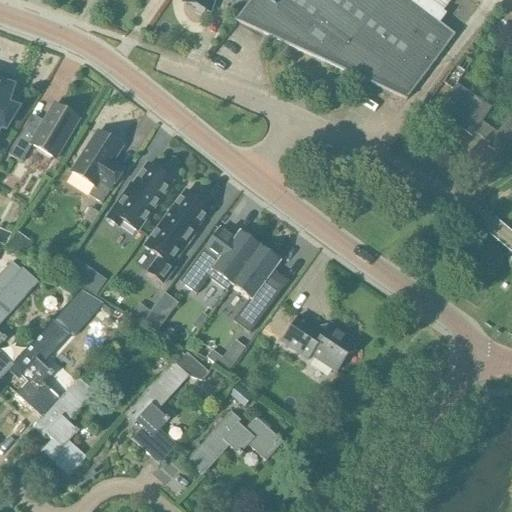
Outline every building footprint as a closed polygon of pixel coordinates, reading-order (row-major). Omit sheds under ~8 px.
[(185,0),(184,3),(209,12),(213,0),(185,0)] [(251,0),(235,22),(406,101),(455,35),(440,25),(446,16),(443,13),(452,0),(251,0)] [(455,66),(454,67),(443,84),(452,90),(437,113),(472,137),(474,134),(489,144),(487,147),(508,161),(511,154),(511,110),(496,133),(481,123),(491,109),(455,85),(470,62),(462,56),(455,66)] [(0,128),(4,130),(17,110),(15,110),(14,112),(6,107),(12,89),(0,84),(0,128)] [(26,125),(16,142),(8,156),(21,164),(31,146),(55,160),(78,121),(54,106),(39,132),(26,125)] [(97,133),(86,150),(71,173),(94,188),(89,197),(102,205),(124,170),(123,170),(120,174),(110,167),(121,149),(97,133)] [(157,173),(147,166),(129,192),(127,190),(106,220),(118,229),(127,217),(140,226),(135,233),(136,233),(172,183),(169,181),(171,177),(169,172),(166,170),(161,169),(157,173)] [(147,274),(162,285),(174,269),(171,267),(189,243),(187,241),(209,210),(200,203),(202,199),(200,194),(196,191),(192,191),(188,194),(186,193),(144,248),(145,249),(150,243),(163,252),(147,274)] [(100,215),(90,208),(82,219),(92,226),(100,215)] [(0,245),(6,248),(12,235),(0,229),(0,245)] [(215,236),(180,284),(196,296),(208,280),(226,294),(232,287),(261,248),(241,233),(231,247),(222,241),(215,236)] [(6,248),(4,250),(21,256),(30,243),(18,234),(6,248)] [(261,248),(232,287),(250,300),(233,323),(250,335),(287,283),(273,273),(281,263),(261,248)] [(22,270),(21,271),(12,263),(0,276),(0,293),(0,294),(0,380),(8,372),(13,366),(0,354),(0,346),(5,341),(0,336),(0,326),(38,285),(22,270)] [(70,263),(61,275),(73,284),(82,271),(70,263)] [(165,295),(144,322),(157,332),(178,305),(165,295)] [(138,304),(129,317),(141,326),(150,314),(138,304)] [(16,395),(42,419),(43,419),(60,401),(59,400),(43,385),(52,375),(42,366),(81,324),(65,309),(13,366),(8,372),(18,380),(21,377),(27,383),(16,395)] [(299,317),(288,334),(282,343),(311,363),(314,359),(336,373),(348,356),(355,354),(353,347),(356,343),(330,326),(325,334),(299,317)] [(212,352),(206,359),(227,375),(246,350),(235,342),(222,359),(212,352)] [(124,417),(134,427),(136,423),(142,429),(131,441),(159,466),(176,447),(159,431),(168,421),(158,412),(189,378),(202,383),(211,373),(185,350),(124,417)] [(78,380),(59,400),(60,401),(43,419),(42,419),(33,429),(43,438),(46,436),(52,441),(41,453),(69,478),(86,459),(68,443),(75,436),(76,437),(79,433),(76,430),(75,431),(67,424),(94,394),(78,380)] [(244,408),(253,399),(238,386),(230,395),(244,408)] [(231,413),(199,448),(186,463),(202,478),(229,448),(236,454),(235,455),(239,459),(242,455),(241,454),(248,447),(265,463),(282,444),(255,419),(244,431),(238,425),(241,422),(231,413)]
